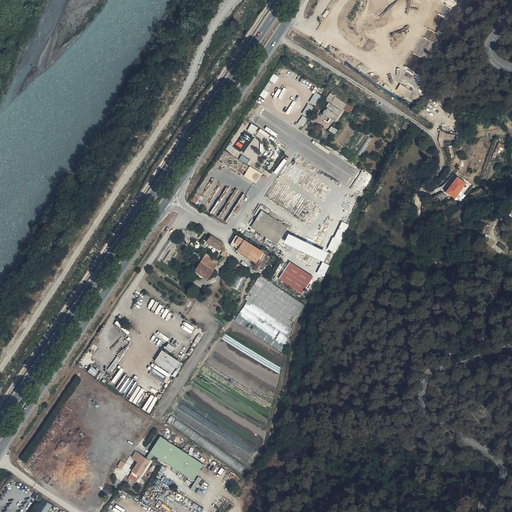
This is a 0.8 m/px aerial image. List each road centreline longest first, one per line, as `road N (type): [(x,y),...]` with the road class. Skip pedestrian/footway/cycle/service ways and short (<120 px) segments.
road 1 (primary): [(283,0),(0,423)]
road 2 (track): [(229,0),(0,363)]
road 3 (primary): [(0,447),(168,197)]
road 4 (tertiary): [(511,350),(438,373),(425,397),(432,422),(501,463),(485,511)]
road 5 (primary): [(168,197),(300,0)]
road 6 (unclassified): [(168,197),(227,233),(300,140)]
